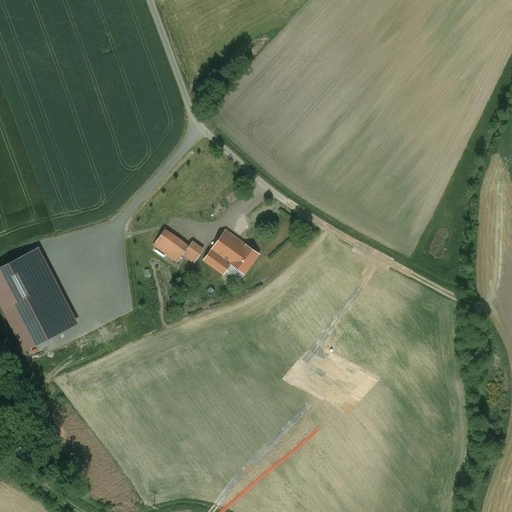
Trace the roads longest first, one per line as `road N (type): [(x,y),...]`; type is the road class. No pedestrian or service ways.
road 1 (track): [(511,357),(477,306),(294,209)]
road 2 (unclassified): [(148,0),(195,122),(294,209)]
